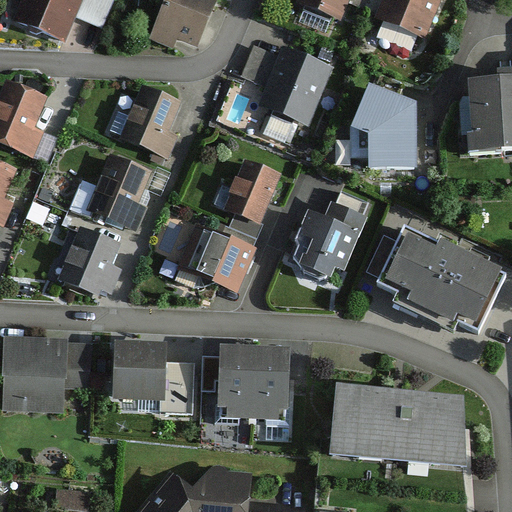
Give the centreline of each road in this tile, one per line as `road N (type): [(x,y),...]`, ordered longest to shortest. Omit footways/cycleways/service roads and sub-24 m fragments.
road 1 (residential): [(511,493),(503,416),(492,393),(387,341),(325,326),(0,315)]
road 2 (residential): [(242,0),(216,54),(191,70),(0,62)]
